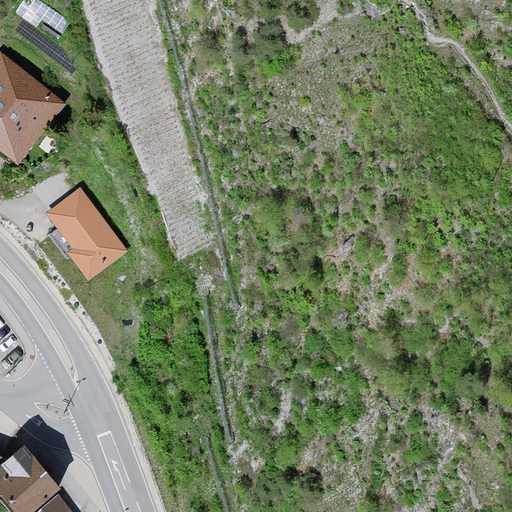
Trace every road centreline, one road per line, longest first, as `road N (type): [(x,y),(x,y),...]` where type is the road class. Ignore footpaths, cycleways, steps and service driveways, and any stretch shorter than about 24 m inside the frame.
road 1 (secondary): [(87,398),(46,323),(0,264)]
road 2 (secondary): [(129,511),(87,398)]
